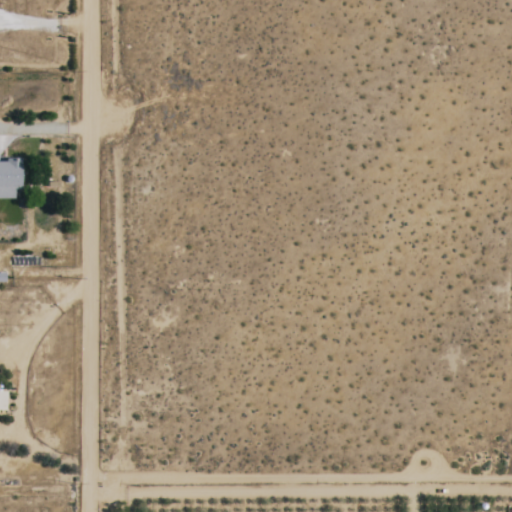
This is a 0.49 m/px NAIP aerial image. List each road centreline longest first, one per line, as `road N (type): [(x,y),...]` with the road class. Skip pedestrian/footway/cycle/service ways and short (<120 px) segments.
road 1 (track): [(94,511),(98,0)]
road 2 (track): [(95,479),(511,478)]
